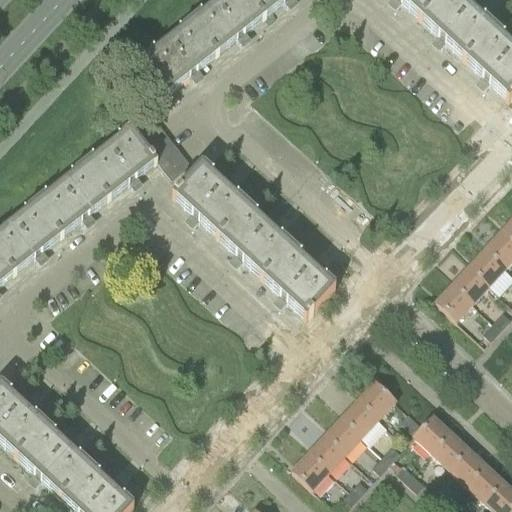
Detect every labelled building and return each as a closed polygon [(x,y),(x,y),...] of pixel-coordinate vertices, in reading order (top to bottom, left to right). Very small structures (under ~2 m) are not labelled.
[(243,0),(225,0),(190,28),(216,62),(236,46),(239,51),(243,47),(247,45),(243,40),(263,25),(243,0)] [(243,0),(263,25),(283,9),(286,14),(291,10),(294,8),(291,3),(294,0),(243,0)] [(400,10),(418,27),(442,0),(389,0),(392,3),(388,7),(392,11),(396,14),(400,10)] [(444,50),(462,68),(492,36),(452,0),(442,0),(418,27),(436,44),(432,48),(436,51),(440,55),(444,50)] [(216,62),(190,28),(142,65),(168,99),(188,83),(192,88),(196,85),(200,82),(196,77),(216,62)] [(511,55),(492,36),(462,68),(481,85),(477,89),(481,92),(484,95),(488,91),(507,109),(511,102),(511,55)] [(152,123),(132,138),(140,149),(160,133),(152,124),(152,123)] [(160,133),(140,149),(147,158),(167,142),(160,133)] [(132,138),(129,135),(82,173),(108,207),(128,191),(131,196),(136,192),(139,189),(136,185),(156,169),(155,167),(147,158),(140,149),(132,138)] [(167,142),(147,158),(155,167),(174,152),(167,142)] [(174,152),(155,167),(156,169),(162,177),(182,162),(174,152)] [(182,162),(162,177),(170,187),(189,171),(182,162)] [(108,207),(82,173),(34,209),(61,244),(81,228),(84,232),(88,229),(92,226),(89,222),(108,207)] [(195,179),(170,204),(189,221),(186,225),(189,228),(193,232),(197,228),(215,245),(244,213),(201,173),(195,179)] [(34,209),(0,236),(0,262),(14,280),(33,265),(37,269),(41,266),(45,263),(41,259),(61,244),(34,209)] [(241,269),(259,286),(288,254),(244,213),(215,245),(234,262),(230,266),(234,269),(237,273),(241,269)] [(511,227),(500,240),(511,251),(511,227)] [(511,251),(500,240),(484,257),(503,276),(511,266),(511,251)] [(288,254),(259,286),(278,302),(274,306),(278,310),(281,313),(285,309),(304,327),(333,296),(288,254)] [(484,257),(467,275),(487,293),(503,276),(484,257)] [(0,291),(14,280),(0,262),(0,291)] [(467,275),(451,293),(470,311),(487,293),(467,275)] [(470,311),(451,293),(435,310),(434,309),(433,309),(455,330),(455,329),(454,328),(470,311)] [(501,319),(491,330),(499,337),(509,326),(501,319)] [(499,337),(491,330),(482,340),(489,347),(499,337)] [(297,395),(315,381),(309,374),(291,388),(297,395)] [(373,391),(358,408),(377,426),(393,410),(394,411),(394,410),(373,390),(372,391),(373,391)] [(0,450),(14,463),(43,433),(0,392),(0,450)] [(358,408),(341,425),(361,444),(377,426),(358,408)] [(400,428),(410,438),(417,431),(407,421),(400,428)] [(414,445),(430,460),(448,441),(432,425),(433,424),(432,423),(412,445),(413,446),(414,445)] [(341,425),(325,443),(344,461),(361,444),(341,425)] [(40,487),(58,504),(87,474),(43,433),(14,463),(33,480),(29,484),(33,488),(36,491),(40,487)] [(430,460),(448,477),(466,457),(448,441),(430,460)] [(325,443),(308,460),(328,479),(344,461),(325,443)] [(389,455),(380,463),(388,471),(392,466),(394,464),(398,460),(390,453),(389,455)] [(448,477),(465,493),(484,473),(466,457),(448,477)] [(328,479),(308,460),(292,478),(291,477),(290,478),(312,498),(312,497),(311,496),(328,479)] [(380,463),(371,474),(378,481),(385,474),(386,473),(387,472),(388,471),(380,463)] [(392,466),(388,471),(396,478),(400,473),(392,466)] [(396,478),(394,479),(404,489),(412,481),(402,471),(400,473),(396,478)] [(465,493),(484,510),(502,490),(484,473),(465,493)] [(127,511),(87,474),(58,504),(66,511),(127,511)] [(412,481),(404,489),(415,499),(423,491),(412,481)] [(359,487),(348,499),(356,506),(366,494),(359,487)] [(511,511),(511,499),(502,490),(484,510),(485,511),(511,511)] [(422,506),(429,498),(423,491),(415,499),(422,506)] [(429,498),(422,506),(428,511),(429,511),(436,505),(429,498)] [(349,511),(356,506),(348,499),(339,509),(342,511),(349,511)]
